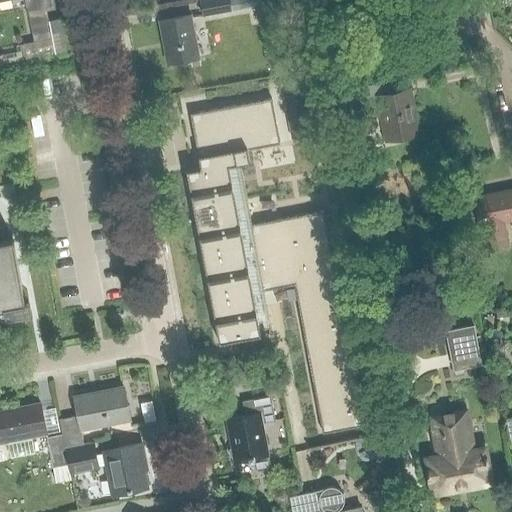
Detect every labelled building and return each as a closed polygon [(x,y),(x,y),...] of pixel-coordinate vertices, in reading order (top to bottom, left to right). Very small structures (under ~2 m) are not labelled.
[(0,0),(0,1),(5,0),(24,0),(27,8),(28,8),(26,0),(0,0)] [(227,0),(210,0),(200,2),(203,17),(229,12),(227,0)] [(246,8),(244,0),(229,0),(232,11),(246,8)] [(189,15),(158,21),(161,41),(165,40),(170,64),(197,58),(189,15)] [(55,53),(52,38),(19,45),(22,60),(55,53)] [(396,82),(360,89),(365,116),(379,113),(384,139),(421,132),(413,91),(398,94),(396,82)] [(303,93),(284,96),(290,130),(310,126),(303,93)] [(200,168),(186,170),(219,343),(260,335),(258,321),(252,292),(263,290),(295,284),(323,433),(365,425),(323,211),(252,225),(241,163),(249,162),(247,150),(280,144),(272,99),(190,114),(200,168)] [(511,192),(475,200),(481,225),(484,225),(488,250),(507,246),(502,221),(511,219),(511,192)] [(0,309),(25,305),(13,239),(0,241),(0,309)] [(492,263),(479,266),(483,287),(497,284),(492,263)] [(474,328),(447,333),(453,369),(480,364),(474,328)] [(490,333),(489,339),(492,344),(498,345),(503,342),(504,336),(501,331),(495,330),(490,333)] [(81,430),(130,420),(123,386),(74,396),(78,416),(59,419),(62,435),(65,448),(84,444),(81,430)] [(262,423),(275,421),(270,396),(242,401),(245,415),(226,419),(231,446),(229,450),(230,456),(234,459),(234,462),(249,459),(249,460),(253,459),(255,469),(259,471),(267,469),(270,465),(262,423)] [(0,411),(0,442),(46,433),(40,403),(0,411)] [(431,480),(434,492),(490,482),(484,450),(473,452),(466,412),(432,418),(439,458),(428,460),(429,467),(427,468),(430,480),(431,480)] [(68,464),(68,463),(65,448),(62,435),(48,437),(53,467),(68,464)] [(366,449),(376,447),(377,457),(387,455),(383,436),(364,439),(366,449)] [(65,448),(68,463),(97,457),(93,442),(84,444),(65,448)] [(147,488),(142,462),(145,461),(141,444),(103,451),(112,495),(147,488)] [(292,511),(361,511),(361,508),(342,511),(341,508),(344,502),(343,496),(340,490),(334,487),(328,486),(322,489),(315,491),(289,496),(292,511)]
